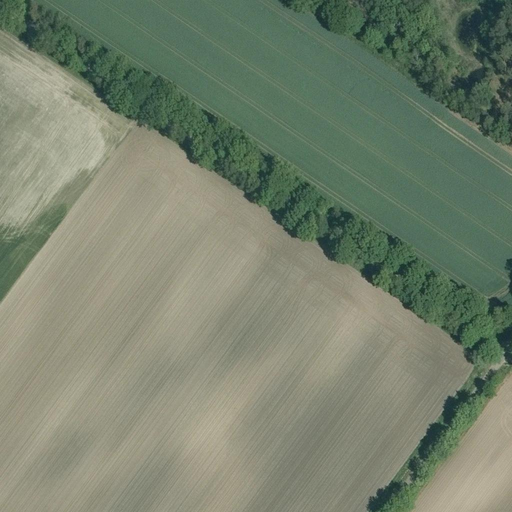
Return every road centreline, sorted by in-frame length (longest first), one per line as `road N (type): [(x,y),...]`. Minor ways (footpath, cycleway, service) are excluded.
road 1 (track): [(507,351),(0,13)]
road 2 (residential): [(387,511),(507,351)]
